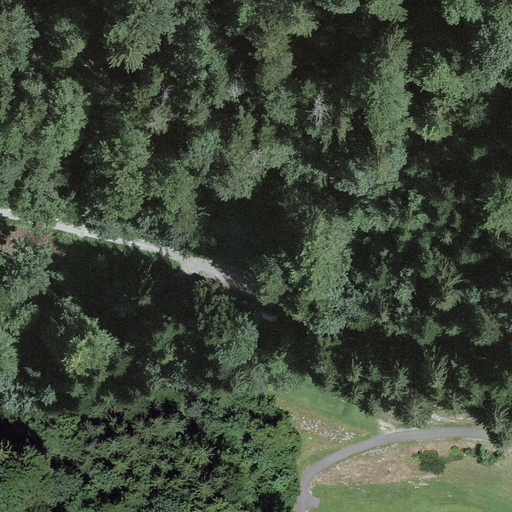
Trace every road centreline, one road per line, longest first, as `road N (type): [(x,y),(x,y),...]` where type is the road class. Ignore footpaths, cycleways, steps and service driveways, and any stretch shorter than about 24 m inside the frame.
road 1 (track): [(168,252),(511,332)]
road 2 (track): [(0,207),(168,252)]
